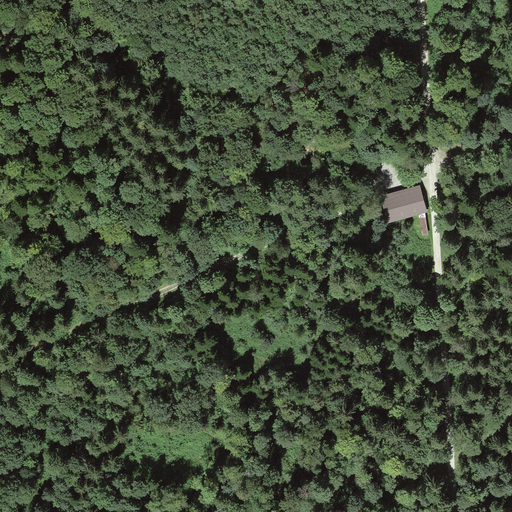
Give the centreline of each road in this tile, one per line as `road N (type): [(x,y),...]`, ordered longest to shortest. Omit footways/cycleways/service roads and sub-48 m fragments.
road 1 (track): [(0,366),(511,137)]
road 2 (track): [(455,511),(420,0)]
road 3 (track): [(348,511),(511,417)]
